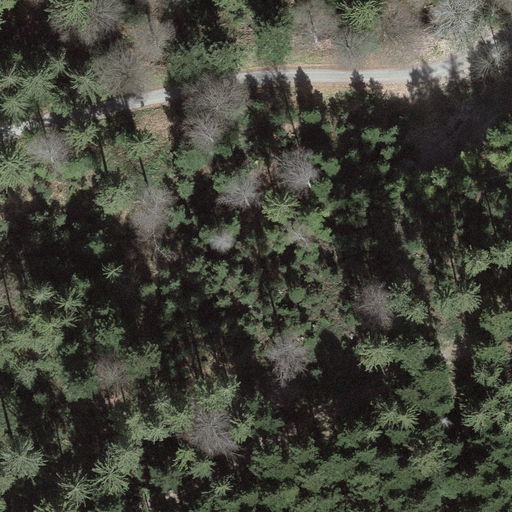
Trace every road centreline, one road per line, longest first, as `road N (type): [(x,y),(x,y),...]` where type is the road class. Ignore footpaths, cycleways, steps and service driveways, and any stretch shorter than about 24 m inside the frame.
road 1 (track): [(0,138),(232,80),(287,76),(404,87),(438,81),(511,41)]
road 2 (track): [(79,511),(354,393),(511,335)]
